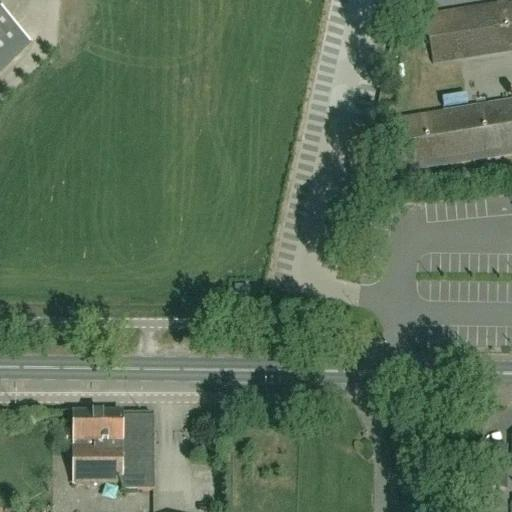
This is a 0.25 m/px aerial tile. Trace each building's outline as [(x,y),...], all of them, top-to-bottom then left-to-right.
[(433,66),(511,52),(511,4),(425,18),(433,66)] [(0,70),(29,42),(0,12),(0,70)] [(449,109),(473,106),(472,97),(448,100),(449,109)] [(399,173),(511,154),(511,102),(390,122),(399,173)] [(121,493),(154,493),(153,419),(123,419),(123,415),(72,415),(73,444),(77,444),(77,449),(73,449),(73,486),(121,486),(121,493)] [(504,491),(505,449),(487,449),(486,491),(504,491)]
